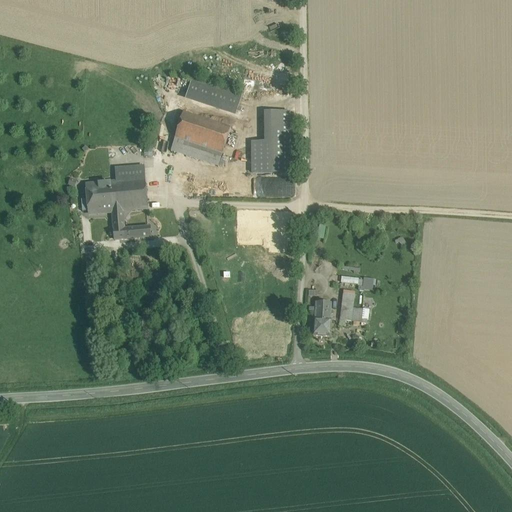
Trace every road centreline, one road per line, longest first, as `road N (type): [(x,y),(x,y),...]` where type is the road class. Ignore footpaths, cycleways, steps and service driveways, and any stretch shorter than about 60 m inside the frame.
road 1 (secondary): [(511,461),(435,393),(355,366),(0,400)]
road 2 (track): [(511,216),(183,202),(224,378)]
road 3 (track): [(302,0),(298,369)]
road 4 (track): [(303,107),(257,107),(234,172),(167,172),(165,192),(180,211)]
road 5 (track): [(189,240),(88,249),(87,226)]
